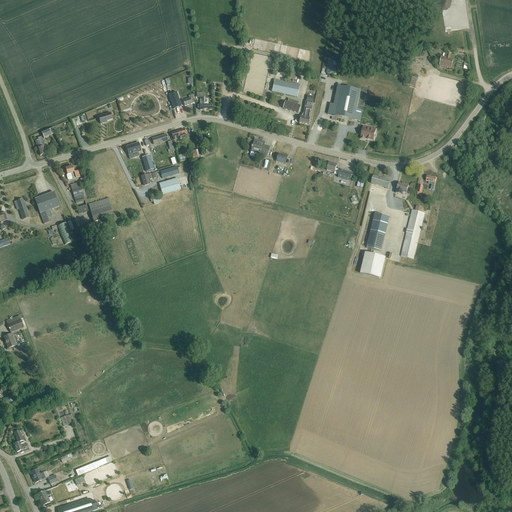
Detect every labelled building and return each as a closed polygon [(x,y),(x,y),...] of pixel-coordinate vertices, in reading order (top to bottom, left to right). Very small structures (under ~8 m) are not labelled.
[(450,59),(451,54),(445,53),(444,58),(441,57),(439,66),(451,69),(453,59),(450,59)] [(328,65),(327,73),(334,75),(336,66),(328,65)] [(408,77),(406,85),(415,88),(417,80),(408,77)] [(300,85),(274,80),(272,91),(297,97),(300,85)] [(335,115),(360,121),(362,112),(357,110),(361,91),(342,86),(335,115)] [(203,93),(196,93),(197,98),(199,98),(200,111),(212,110),(212,106),(208,106),(208,103),(203,103),(203,98),(203,93)] [(176,105),(178,109),(194,103),(192,96),(188,97),(189,99),(176,104),(176,103),(171,104),(172,107),(176,105)] [(300,117),(299,123),(308,125),(309,119),(311,109),(311,107),(312,108),(312,103),(312,102),(312,101),(307,100),(306,101),(305,106),(305,108),(304,108),(303,117),(300,117)] [(283,109),(298,113),(300,106),(285,102),(283,109)] [(98,116),(100,124),(104,123),(104,122),(112,120),(110,113),(98,116)] [(375,136),(375,135),(376,129),(363,126),(361,139),(365,140),(365,139),(368,139),(368,140),(370,140),(374,141),(374,138),(375,137),(375,136)] [(53,128),(41,133),(43,138),(55,133),(53,128)] [(318,133),(335,137),(336,132),(319,128),(318,133)] [(178,131),(171,133),(174,141),(180,139),(186,137),(185,135),(188,135),(186,130),(184,131),(184,129),(178,131)] [(148,139),(145,139),(147,146),(153,144),(151,135),(148,136),(148,139)] [(152,139),(154,145),(168,141),(166,135),(152,139)] [(38,140),(35,141),(39,156),(45,154),(43,147),(44,146),(41,137),(37,138),(38,140)] [(257,154),(267,157),(270,147),(264,146),(264,143),(254,140),(252,147),(251,146),(251,148),(252,148),(251,151),(258,153),(257,154)] [(131,155),(141,152),(138,143),(126,147),(129,156),(130,159),(133,159),(131,155)] [(191,152),(193,159),(199,157),(198,150),(191,152)] [(276,162),(285,164),(287,156),(278,154),(276,162)] [(150,156),(142,158),(146,172),(154,170),(150,156)] [(328,167),(327,171),(335,173),(334,174),(338,175),(340,170),(337,170),(338,168),(336,168),(337,166),(334,165),(332,164),(329,163),(328,167)] [(73,167),(66,169),(68,175),(67,176),(68,180),(69,181),(73,180),(80,178),(78,171),(75,172),(73,167)] [(162,179),(179,174),(177,167),(160,172),(160,171),(154,173),(155,173),(152,174),(154,179),(162,177),(162,179)] [(350,182),(353,173),(341,170),(338,178),(350,182)] [(147,175),(142,176),(144,186),(149,184),(148,180),(152,179),(151,174),(147,175)] [(371,184),(387,189),(390,181),(373,176),(371,184)] [(430,190),(434,191),(436,179),(427,177),(426,181),(429,182),(428,184),(432,185),(430,190)] [(181,190),(177,179),(159,184),(162,195),(181,190)] [(71,186),(77,207),(86,205),(80,183),(71,186)] [(399,183),(396,191),(399,191),(398,194),(403,196),(404,193),(406,194),(409,186),(399,183)] [(50,210),(59,207),(53,192),(35,199),(44,224),(49,223),(47,218),(52,217),(50,210)] [(161,203),(160,196),(152,198),(154,205),(161,203)] [(14,202),(17,210),(19,209),(23,220),(29,218),(23,199),(14,202)] [(88,205),(94,222),(113,216),(108,199),(88,205)] [(347,215),(353,210),(347,205),(342,209),(347,215)] [(401,256),(413,259),(424,214),(412,211),(401,256)] [(366,249),(381,252),(389,218),(375,215),(366,249)] [(74,241),(67,223),(56,227),(63,245),(74,241)] [(0,240),(0,247),(11,245),(9,238),(0,240)] [(365,254),(360,274),(380,279),(385,259),(365,254)] [(6,321),(7,325),(10,332),(23,328),(19,316),(6,321)] [(11,337),(12,336),(11,335),(3,338),(7,349),(15,346),(11,337)] [(4,401),(8,406),(12,402),(8,397),(4,401)] [(70,420),(73,419),(71,415),(61,418),(64,426),(71,424),(70,420)] [(17,453),(20,452),(21,453),(24,452),(23,450),(28,449),(26,444),(21,446),(20,442),(23,441),(19,431),(14,433),(18,443),(14,444),(17,453)] [(105,459),(76,471),(78,477),(99,468),(99,467),(107,464),(105,459)] [(43,473),(39,475),(37,470),(30,473),(35,484),(45,479),(43,473)] [(48,479),(50,485),(58,482),(55,476),(48,479)] [(77,486),(85,482),(82,477),(75,481),(77,486)] [(68,497),(76,493),(71,481),(62,485),(68,497)] [(42,502),(44,506),(51,503),(49,499),(45,492),(38,495),(42,503),(42,502)] [(94,501),(90,502),(90,500),(57,510),(58,511),(91,511),(97,510),(94,501)]
